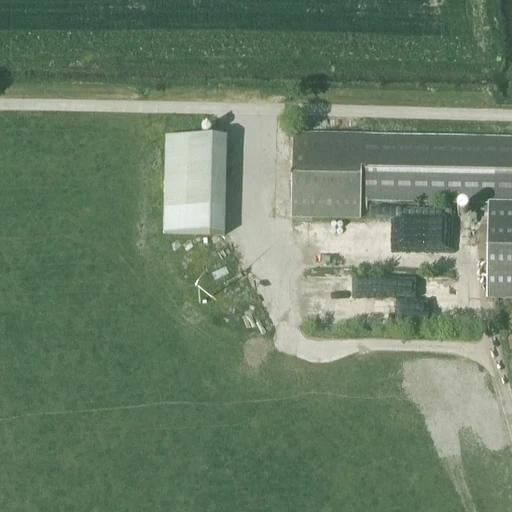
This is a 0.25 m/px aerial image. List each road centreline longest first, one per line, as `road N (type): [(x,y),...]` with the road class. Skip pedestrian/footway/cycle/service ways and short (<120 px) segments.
road 1 (unclassified): [(0,106),(262,111)]
road 2 (track): [(511,401),(481,353),(445,345),(310,350),(289,341)]
road 3 (track): [(262,111),(511,117)]
